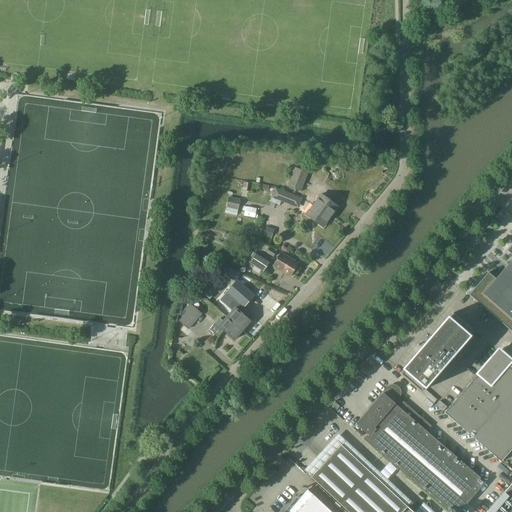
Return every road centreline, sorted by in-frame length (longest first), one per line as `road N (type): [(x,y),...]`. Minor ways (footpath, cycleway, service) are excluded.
road 1 (residential): [(123,511),(401,179),(404,0)]
road 2 (unclassified): [(214,506),(511,171)]
